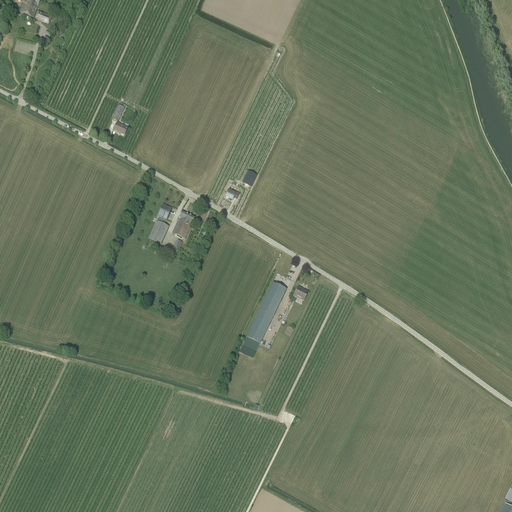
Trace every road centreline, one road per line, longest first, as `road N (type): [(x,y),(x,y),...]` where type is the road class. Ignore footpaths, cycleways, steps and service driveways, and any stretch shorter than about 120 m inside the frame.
road 1 (unclassified): [(511,404),(342,285),(0,91)]
road 2 (track): [(342,285),(278,419),(289,424),(246,511)]
road 3 (track): [(114,511),(177,391)]
